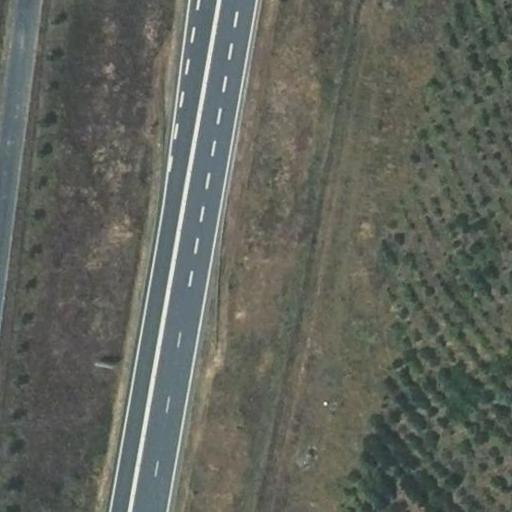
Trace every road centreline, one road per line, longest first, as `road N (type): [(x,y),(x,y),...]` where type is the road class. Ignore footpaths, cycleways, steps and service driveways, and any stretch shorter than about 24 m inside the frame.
road 1 (motorway): [(221,0),(132,511)]
road 2 (unclassified): [(0,201),(25,0)]
